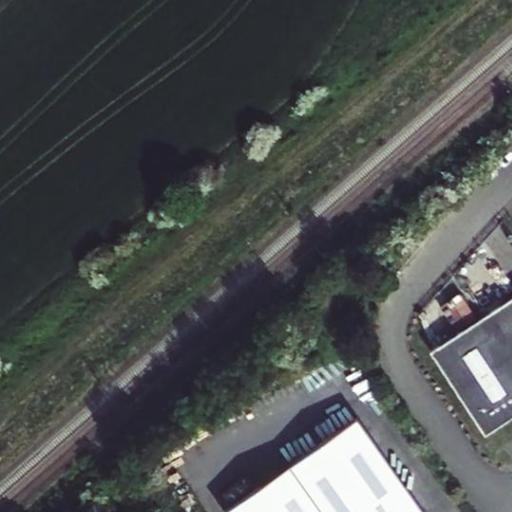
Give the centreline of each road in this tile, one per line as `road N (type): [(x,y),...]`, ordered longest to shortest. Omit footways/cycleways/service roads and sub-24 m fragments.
road 1 (track): [(484,0),(0,408)]
road 2 (residential): [(511,180),(373,327),(493,508)]
